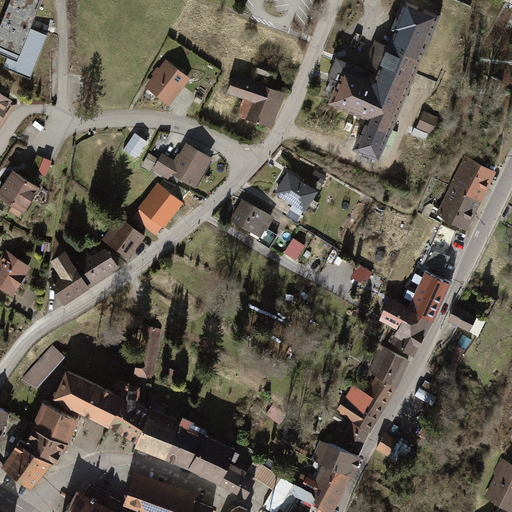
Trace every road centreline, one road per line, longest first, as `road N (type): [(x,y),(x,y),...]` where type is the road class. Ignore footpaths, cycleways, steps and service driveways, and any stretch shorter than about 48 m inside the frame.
road 1 (secondary): [(511,166),(338,511)]
road 2 (residential): [(0,372),(32,334),(107,291),(256,160)]
road 3 (residential): [(251,511),(207,486),(121,459),(55,482),(38,511)]
road 4 (residential): [(60,126),(152,115),(256,160)]
road 5 (residential): [(256,160),(282,126),(333,0)]
